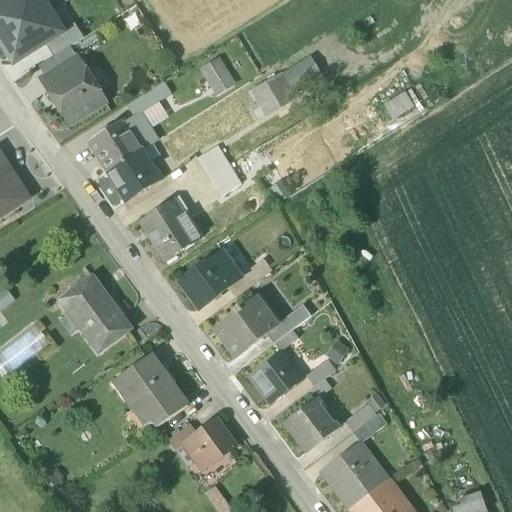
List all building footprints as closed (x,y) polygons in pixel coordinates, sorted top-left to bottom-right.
[(0,7),(0,40),(47,11),(39,0),(11,0),(11,1),(0,7)] [(63,0),(55,5),(64,23),(72,19),(63,0)] [(47,11),(0,40),(0,41),(14,64),(45,45),(62,34),(47,11)] [(62,34),(45,45),(54,59),(84,40),(74,25),(62,34)] [(308,57),(280,73),(290,90),(318,74),(308,57)] [(96,91),(76,59),(45,78),(53,91),(52,97),(55,102),(60,103),(65,111),(64,117),(69,126),(104,104),(106,98),(102,92),(96,91)] [(220,60),(200,72),(216,100),(236,89),(220,60)] [(280,73),(250,91),(266,120),(297,102),(290,90),(280,73)] [(123,110),(130,121),(142,113),(160,102),(153,91),(123,110)] [(384,107),(390,117),(409,106),(402,95),(384,107)] [(130,121),(123,126),(133,143),(131,144),(138,155),(160,141),(142,113),(130,121)] [(123,126),(122,124),(90,144),(109,174),(138,155),(131,144),(133,143),(123,126)] [(217,148),(197,161),(210,181),(230,168),(217,148)] [(138,155),(109,174),(127,203),(159,183),(147,164),(145,166),(138,155)] [(0,217),(27,200),(24,196),(25,193),(21,192),(0,158),(0,217)] [(230,168),(210,181),(221,199),(242,187),(230,168)] [(176,203),(141,224),(166,264),(201,242),(176,203)] [(221,257),(182,285),(202,312),(229,292),(241,283),(221,257)] [(241,283),(229,292),(235,301),(271,274),(265,265),(241,283)] [(132,332),(93,278),(59,303),(98,356),(132,332)] [(257,299),(215,331),(236,360),(270,335),(279,328),(277,327),(257,299)] [(303,307),(277,327),(279,328),(270,335),(277,344),(311,318),(303,307)] [(140,330),(131,337),(138,346),(147,339),(140,330)] [(0,364),(6,372),(35,351),(25,337),(0,355),(0,364)] [(282,354),(250,378),(271,406),(303,382),(282,354)] [(182,412),(162,382),(167,379),(151,357),(114,383),(147,428),(154,424),(157,429),(182,412)] [(307,379),(315,389),(336,373),(329,363),(307,379)] [(318,401),(285,426),(307,456),(340,431),(339,429),(334,432),(323,417),(327,413),(318,401)] [(368,408),(345,425),(353,436),(376,418),(368,408)] [(376,418),(353,436),(360,445),(361,447),(384,430),(376,418)] [(235,449),(216,422),(197,436),(184,446),(184,447),(203,473),(235,449)] [(190,426),(167,443),(175,454),(184,447),(184,446),(197,436),(190,426)] [(360,445),(320,474),(348,511),(349,511),(382,488),(355,451),(361,447),(360,445)] [(401,511),(383,487),(382,488),(349,511),(401,511)] [(480,496),(461,501),(463,508),(453,511),(485,511),(482,503),(480,496)] [(487,502),(482,503),(485,511),(491,511),(492,511),(487,502)]
